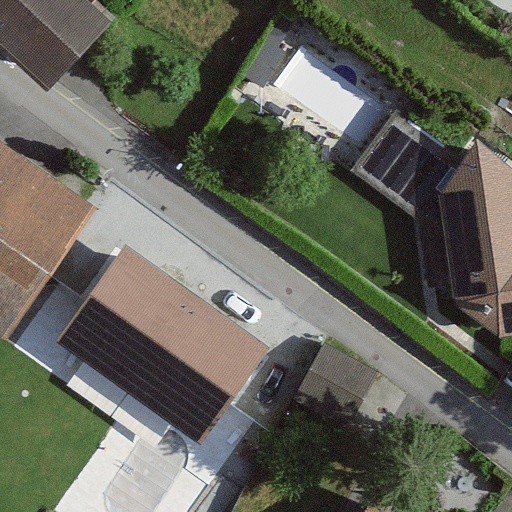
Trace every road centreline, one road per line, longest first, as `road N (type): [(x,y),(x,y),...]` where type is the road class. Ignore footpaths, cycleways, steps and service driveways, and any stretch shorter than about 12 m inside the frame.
road 1 (residential): [(0,67),(418,385)]
road 2 (residential): [(418,385),(352,511)]
